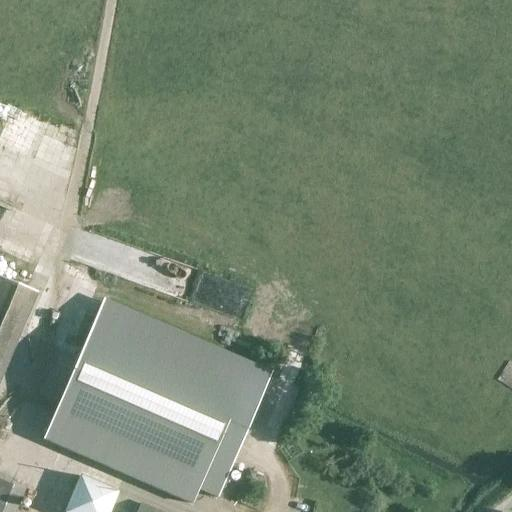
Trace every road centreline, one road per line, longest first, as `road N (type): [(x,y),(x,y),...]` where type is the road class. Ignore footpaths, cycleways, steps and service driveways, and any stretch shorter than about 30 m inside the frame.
road 1 (track): [(18,449),(111,0)]
road 2 (track): [(176,511),(18,449),(0,457)]
